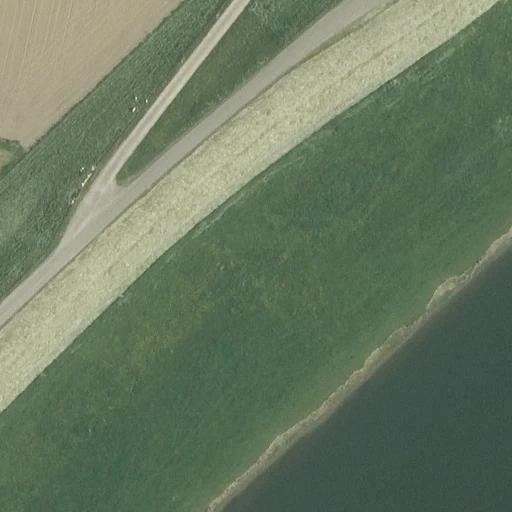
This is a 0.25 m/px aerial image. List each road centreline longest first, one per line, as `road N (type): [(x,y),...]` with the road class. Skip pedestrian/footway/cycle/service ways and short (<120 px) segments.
road 1 (unclassified): [(0,316),(148,177),(358,0)]
road 2 (track): [(100,221),(96,200),(106,175),(240,0)]
